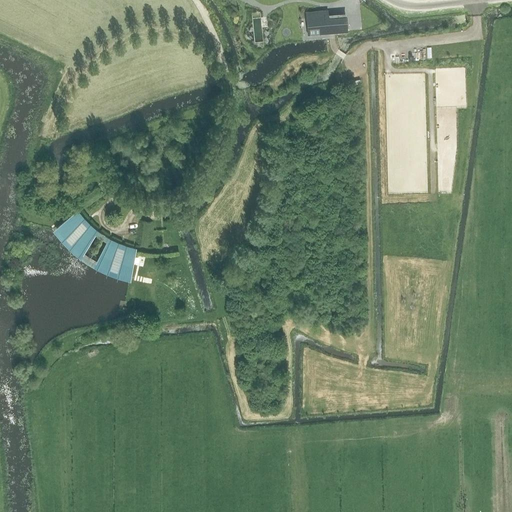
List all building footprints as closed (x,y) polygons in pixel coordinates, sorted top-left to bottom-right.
[(327,12),(306,14),(307,33),(329,31),(328,19),(327,12)] [(345,18),(328,19),(329,31),(346,29),(345,18)] [(72,197),(81,211),(102,198),(94,184),(72,197)] [(75,214),(57,228),(64,236),(72,244),(80,252),(82,249),(94,234),(87,228),(81,221),(75,214)] [(152,246),(154,222),(148,222),(138,221),(136,244),(152,246)] [(117,247),(108,243),(99,260),(98,263),(108,268),(118,272),(129,275),(134,252),(125,250),(117,247)]
